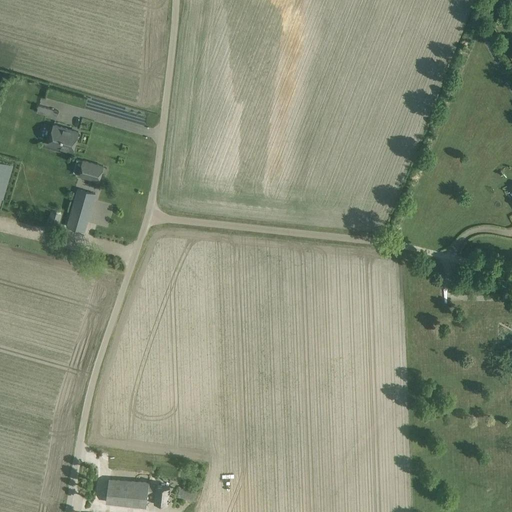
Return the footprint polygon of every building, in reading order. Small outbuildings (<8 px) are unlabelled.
[(78,132),(53,125),(48,144),(73,151),(78,132)] [(103,166),(83,160),(78,175),(99,181),(103,166)] [(0,161),(0,207),(13,165),(0,161)] [(78,189),(67,226),(84,231),(95,194),(78,189)] [(168,503),(170,486),(149,484),(149,482),(109,480),(106,502),(146,506),(148,492),(156,493),(155,502),(168,503)] [(177,495),(195,500),(198,491),(180,487),(177,495)]
